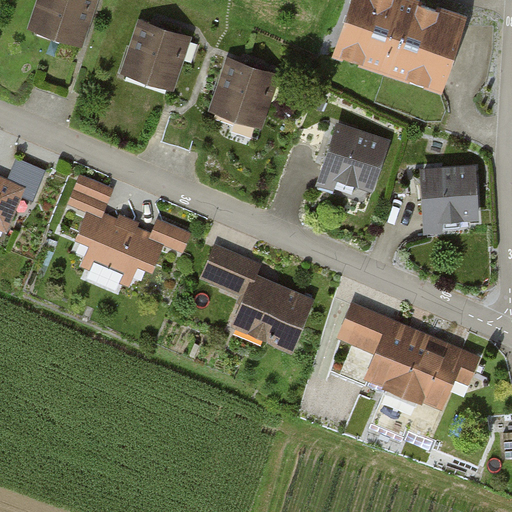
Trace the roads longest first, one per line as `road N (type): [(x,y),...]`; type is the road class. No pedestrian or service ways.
road 1 (residential): [(0,114),(502,332)]
road 2 (residential): [(511,64),(511,302),(502,332)]
